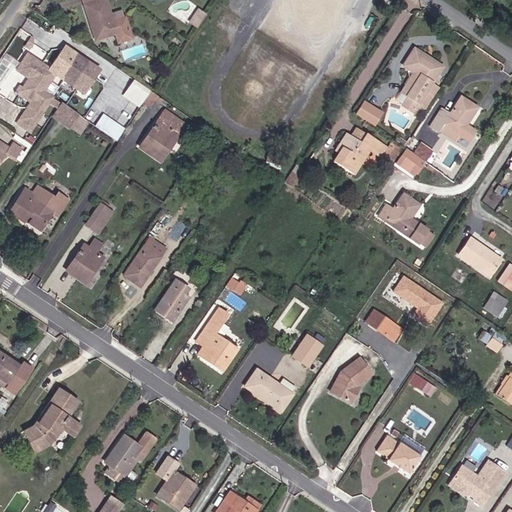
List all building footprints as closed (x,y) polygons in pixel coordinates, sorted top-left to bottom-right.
[(99,0),(89,0),(78,4),(88,40),(110,33),(112,38),(122,35),(115,10),(104,14),(99,0)] [(192,25),(200,13),(193,8),(185,20),(192,25)] [(34,26),(41,31),(47,23),(39,18),(34,26)] [(420,102),(433,82),(426,77),(435,64),(409,45),(398,62),(409,69),(415,73),(403,90),(413,97),(415,98),(420,102)] [(45,75),(63,86),(77,65),(55,50),(41,72),(19,57),(10,71),(21,78),(14,90),(28,101),(16,120),(12,118),(8,126),(20,134),(43,98),(35,91),(45,75)] [(63,86),(76,95),(91,74),(77,65),(63,86)] [(397,86),(403,90),(415,73),(409,69),(397,86)] [(14,90),(21,78),(10,71),(7,76),(15,81),(7,93),(22,103),(12,118),(16,120),(28,101),(14,90)] [(395,101),(408,110),(415,98),(413,97),(403,90),(395,101)] [(467,127),(457,120),(470,101),(454,90),(442,109),(432,103),(420,122),(429,128),(434,119),(449,129),(460,136),(467,127)] [(145,109),(150,101),(153,96),(146,91),(137,103),(145,109)] [(155,104),(158,99),(153,96),(150,101),(155,104)] [(378,126),(386,111),(364,99),(356,114),(378,126)] [(63,101),(52,115),(78,135),(89,121),(63,101)] [(135,149),(157,161),(180,127),(157,113),(147,129),(151,132),(144,142),(139,141),(135,149)] [(112,133),(117,124),(102,117),(97,126),(112,133)] [(343,131),(354,138),(362,126),(351,119),(343,131)] [(429,128),(443,137),(449,129),(434,119),(429,128)] [(326,158),(347,172),(364,144),(376,151),(383,139),(362,126),(354,138),(343,131),(331,150),(326,158)] [(323,146),(331,150),(343,131),(336,127),(323,146)] [(413,158),(420,147),(410,139),(402,151),(413,158)] [(407,173),(415,160),(413,158),(402,151),(398,149),(390,162),(407,173)] [(17,184),(1,207),(14,216),(16,214),(33,225),(43,209),(48,212),(59,195),(51,190),(47,195),(29,183),(24,189),(17,184)] [(412,237),(421,224),(403,212),(412,199),(396,188),(386,202),(380,198),(372,210),(412,237)] [(95,222),(94,221),(103,210),(94,204),(80,225),(89,230),(95,222)] [(78,228),(92,237),(109,214),(103,210),(94,221),(95,222),(89,230),(80,225),(78,228)] [(412,237),(418,241),(427,229),(421,224),(412,237)] [(451,248),(482,269),(495,251),(463,229),(451,248)] [(159,254),(164,246),(148,236),(143,243),(159,254)] [(124,272),(140,283),(159,254),(143,243),(124,272)] [(95,253),(98,249),(90,244),(86,249),(85,252),(91,255),(95,253)] [(63,274),(84,287),(100,262),(91,255),(85,252),(79,248),(63,274)] [(502,279),(511,264),(511,262),(503,256),(492,272),(502,279)] [(236,278),(228,273),(223,281),(237,290),(243,280),(237,277),(236,278)] [(154,307),(171,318),(186,295),(182,292),(186,285),(174,278),(154,307)] [(502,300),(489,291),(485,296),(498,305),(502,300)] [(498,305),(485,296),(479,305),(492,314),(498,305)] [(223,307),(214,302),(197,328),(206,334),(199,343),(194,350),(216,365),(230,342),(217,333),(225,321),(218,316),(223,307)] [(363,317),(374,325),(382,314),(371,306),(363,317)] [(374,325),(389,336),(397,326),(382,314),(374,325)] [(285,347),(301,357),(315,337),(299,326),(285,347)] [(484,335),(495,342),(500,334),(489,327),(484,335)] [(191,337),(199,343),(206,334),(197,328),(191,337)] [(479,342),(490,349),(495,342),(484,335),(479,342)] [(323,386),(331,391),(355,354),(353,351),(335,365),(323,386)] [(0,383),(10,389),(26,366),(16,359),(14,361),(0,352),(0,377),(2,379),(0,383)] [(349,380),(365,368),(355,354),(331,391),(343,398),(349,387),(346,385),(349,380)] [(491,390),(508,402),(511,396),(511,361),(502,374),(491,390)] [(252,389),(275,406),(288,387),(251,362),(242,376),(255,385),(252,389)] [(410,380),(414,374),(406,368),(402,375),(410,380)] [(488,388),(491,390),(502,374),(499,372),(488,388)] [(72,407),(83,389),(61,374),(53,387),(55,389),(42,409),(40,408),(36,413),(22,420),(34,446),(55,436),(50,422),(52,418),(61,424),(65,417),(77,425),(84,416),(72,407)] [(420,387),(424,380),(414,374),(410,380),(420,387)] [(52,418),(50,422),(55,436),(62,424),(61,424),(52,418)] [(131,459),(137,462),(154,436),(140,426),(130,440),(118,433),(107,449),(112,453),(104,463),(113,468),(121,474),(131,459)] [(413,439),(401,430),(397,436),(409,445),(413,439)] [(402,469),(415,449),(409,445),(397,436),(396,436),(394,439),(382,431),(371,446),(383,454),(382,456),(394,464),(396,462),(399,465),(398,467),(402,469)] [(99,459),(104,463),(112,453),(107,449),(99,459)] [(461,497),(467,501),(489,467),(476,458),(464,475),(456,488),(457,488),(462,491),(461,497)] [(451,488),(456,488),(464,475),(450,465),(440,480),(451,488)] [(150,491),(172,506),(187,484),(175,476),(177,473),(167,467),(150,491)] [(107,478),(118,485),(124,476),(121,474),(113,468),(107,478)] [(189,481),(177,473),(175,476),(187,484),(189,481)] [(214,511),(243,511),(248,506),(237,499),(240,495),(224,484),(208,508),(214,511)] [(237,499),(248,506),(255,496),(244,489),(240,495),(237,499)] [(91,509),(96,511),(109,511),(117,500),(103,492),(91,509)]
